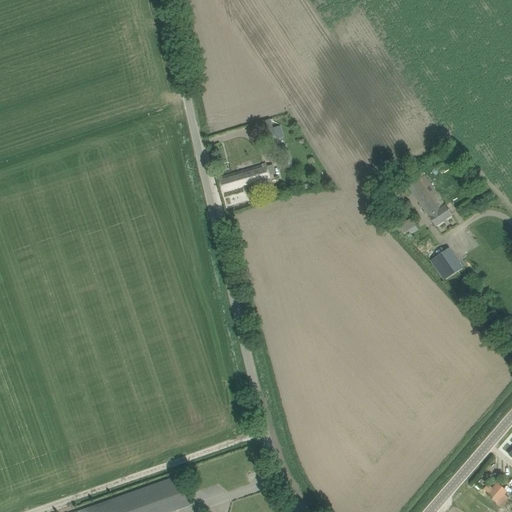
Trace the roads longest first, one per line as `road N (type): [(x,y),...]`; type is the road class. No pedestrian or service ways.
road 1 (unclassified): [(305,511),(288,487),(250,367),(164,0)]
road 2 (track): [(33,511),(270,430)]
road 3 (unclassified): [(430,511),(511,417)]
